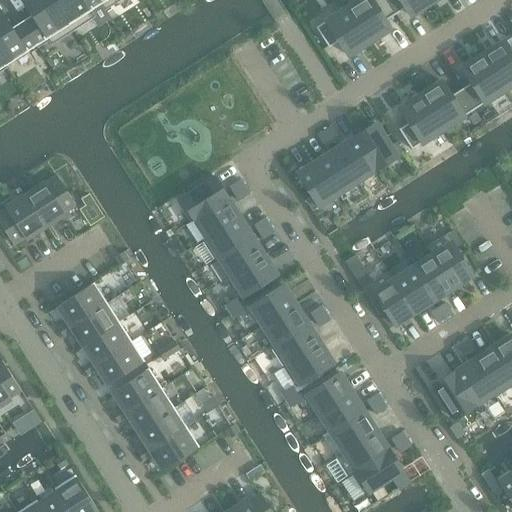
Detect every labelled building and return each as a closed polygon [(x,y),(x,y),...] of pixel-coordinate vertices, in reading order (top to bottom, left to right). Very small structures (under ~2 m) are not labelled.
[(52,0),(21,0),(33,18),(23,24),(35,44),(38,48),(48,42),(51,46),(73,32),(68,24),(52,0)] [(52,0),(68,24),(73,32),(95,17),(90,9),(99,3),(104,11),(105,11),(100,3),(98,0),(52,0)] [(98,0),(100,3),(105,11),(122,0),(98,0)] [(395,15),(385,0),(359,0),(347,8),(369,43),(390,29),(385,22),(395,15)] [(431,3),(429,0),(385,0),(395,15),(405,9),(410,16),(431,3)] [(369,43),(347,8),(316,28),(328,48),(339,42),(348,56),(369,43)] [(0,11),(0,60),(3,65),(6,69),(7,69),(4,65),(25,51),(35,45),(37,49),(38,48),(35,44),(23,24),(12,31),(0,11)] [(504,42),(483,55),(505,90),(511,85),(511,47),(509,50),(504,42)] [(461,90),(474,110),(505,90),(482,56),(461,69),(471,84),(461,90)] [(420,95),(443,130),(474,110),(461,90),(451,97),(441,82),(420,95)] [(398,130),(411,150),(443,130),(420,95),(399,109),(408,124),(398,130)] [(403,153),(396,143),(390,147),(375,124),(355,137),(362,149),(376,170),(403,153)] [(325,132),(331,142),(338,138),(332,128),(325,132)] [(318,137),(325,147),(331,142),(325,132),(318,137)] [(376,170),(362,149),(355,137),(336,149),(357,182),(376,170)] [(357,182),(336,149),(317,162),(338,195),(357,182)] [(338,195),(317,162),(297,174),(311,197),(305,201),(312,211),(338,195)] [(76,206),(57,176),(25,196),(45,226),(76,206)] [(190,222),(227,198),(214,179),(177,202),(190,222)] [(240,181),(229,187),(234,194),(244,187),(240,181)] [(244,187),(234,194),(238,201),(249,194),(244,187)] [(45,226),(25,196),(0,212),(0,225),(13,246),(45,226)] [(202,241),(239,218),(227,198),(190,222),(190,223),(194,220),(206,238),(202,241)] [(214,260),(251,237),(239,218),(202,241),(214,260)] [(264,219),(254,226),(258,232),(269,226),(264,219)] [(269,226),(258,232),(263,239),(273,232),(269,226)] [(453,231),(426,248),(452,289),(472,276),(455,248),(461,244),(453,231)] [(231,277),(264,256),(251,237),(214,260),(215,261),(219,259),(231,277)] [(452,289),(426,248),(425,248),(431,256),(412,268),(433,301),(452,289)] [(123,253),(115,258),(120,266),(128,261),(123,253)] [(276,276),(264,256),(231,277),(244,297),(276,276)] [(433,301),(412,268),(394,280),(389,272),(388,272),(414,313),(433,301)] [(414,313),(388,272),(361,289),(370,303),(376,299),(394,326),(414,313)] [(71,326),(107,303),(94,283),(58,306),(71,326)] [(263,327),(295,306),(282,285),(250,306),(263,327)] [(236,299),(225,306),(230,313),(240,306),(236,299)] [(83,346),(119,323),(107,303),(71,326),(83,346)] [(451,314),(444,304),(438,308),(444,318),(451,314)] [(240,306),(230,313),(234,320),(244,313),(240,306)] [(271,348),(308,325),(295,306),(263,327),(274,345),(270,348),(271,348)] [(321,307),(310,313),(315,320),(325,314),(321,307)] [(431,312),(438,322),(444,318),(438,308),(431,312)] [(325,314),(315,320),(319,327),(329,320),(325,314)] [(96,365),(131,342),(119,323),(83,346),(96,365)] [(71,332),(66,324),(57,329),(63,337),(71,332)] [(283,367),(320,344),(308,325),(271,348),(283,367)] [(108,385),(144,362),(142,359),(151,353),(140,336),(131,342),(96,365),(108,385)] [(511,337),(511,336),(491,349),(511,381),(511,337)] [(468,340),(461,344),(468,355),(474,350),(468,340)] [(179,350),(174,342),(166,347),(171,355),(179,350)] [(296,387),(333,364),(320,344),(283,367),(296,387)] [(461,344),(454,349),(461,359),(468,355),(461,344)] [(171,355),(166,347),(158,352),(163,361),(171,355)] [(511,387),(511,381),(491,349),(472,361),(495,398),(511,387)] [(495,398),(472,361),(453,373),(474,406),(492,395),(495,399),(495,398)] [(0,405),(21,392),(2,362),(0,362),(0,405)] [(82,368),(87,376),(96,371),(90,362),(82,368)] [(126,412),(162,389),(149,369),(113,392),(126,412)] [(315,417),(352,393),(339,373),(302,397),(315,417)] [(474,406),(453,373),(433,386),(454,419),(474,406)] [(292,387),(282,394),(286,401),(296,394),(292,387)] [(138,431),(174,408),(162,389),(126,412),(138,431)] [(364,413),(352,393),(315,417),(315,418),(319,415),(331,434),(364,413)] [(301,401),(296,394),(286,401),(290,407),(301,401)] [(377,395),(366,401),(371,408),(381,401),(377,395)] [(381,401),(371,408),(375,415),(386,408),(381,401)] [(34,407),(25,413),(33,426),(37,423),(42,420),(34,407)] [(150,450),(186,427),(174,408),(138,431),(150,450)] [(121,409),(112,415),(118,423),(126,418),(121,409)] [(335,458),(376,432),(364,413),(331,434),(343,452),(335,457),(335,458)] [(450,428),(456,438),(457,438),(464,434),(457,423),(450,428)] [(239,434),(234,425),(226,431),(231,439),(239,434)] [(163,470),(199,448),(186,427),(150,450),(163,470)] [(348,477),(388,451),(376,432),(335,458),(348,477)] [(402,433),(391,440),(395,446),(406,440),(402,433)] [(406,440),(395,446),(400,453),(410,447),(406,440)] [(137,453),(142,461),(151,456),(145,448),(137,453)] [(389,479),(401,471),(388,451),(348,477),(348,478),(352,475),(364,495),(389,479)] [(68,464),(63,456),(54,461),(60,470),(68,464)] [(401,471),(389,479),(393,486),(396,491),(409,483),(406,478),(401,471)] [(511,473),(499,482),(511,502),(511,473)] [(75,476),(55,489),(69,511),(97,511),(98,511),(75,476)] [(69,511),(55,489),(54,489),(57,493),(39,504),(36,500),(36,501),(42,511),(69,511)] [(272,511),(260,493),(230,511),(272,511)] [(42,511),(36,501),(18,511),(42,511)]
